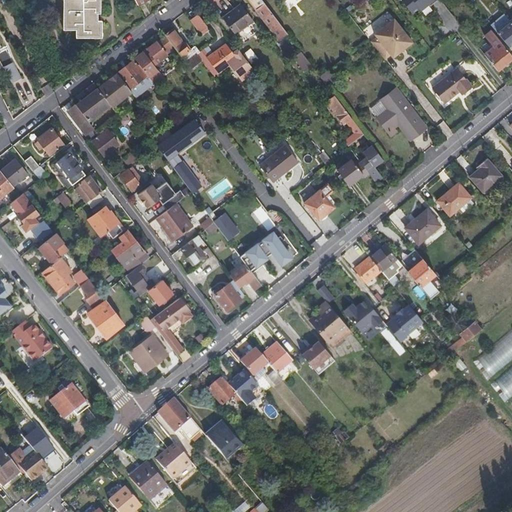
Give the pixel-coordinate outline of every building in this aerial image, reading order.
[(63,0),(63,30),(76,29),(76,38),(102,38),(102,20),(96,20),(96,13),(101,13),(100,0),(63,0)] [(288,34),(262,0),(249,0),(257,10),(256,10),(272,32),(270,34),(276,42),(279,39),(288,34)] [(399,0),(414,15),(430,0),(399,0)] [(254,21),(241,4),(223,18),(235,35),(240,31),(246,27),(254,21)] [(208,27),(199,15),(192,20),(201,32),(208,27)] [(371,43),(387,62),(412,41),(392,16),(372,32),(377,38),(371,43)] [(497,32),(509,47),(511,44),(511,23),(511,21),(497,32)] [(240,31),(244,36),(249,32),(246,27),(240,31)] [(176,49),(192,69),(202,61),(197,54),(200,51),(195,46),(189,50),(172,29),(165,34),(176,49)] [(485,54),(498,70),(507,63),(509,64),(511,61),(511,55),(492,31),(485,36),(494,47),(485,54)] [(153,82),(157,87),(165,80),(154,66),(176,49),(165,34),(134,58),(139,64),(153,81),(153,82)] [(229,64),(241,81),(255,71),(239,49),(233,53),(227,44),(214,53),(202,61),(214,76),(229,64)] [(197,54),(202,61),(214,53),(208,46),(200,51),(197,54)] [(259,58),(251,49),(245,53),(253,63),(259,58)] [(292,59),(295,63),(299,60),(305,56),(301,52),(292,59)] [(309,62),(305,56),(299,60),(304,66),(309,62)] [(134,60),(117,73),(129,89),(144,78),(149,84),(153,81),(139,64),(137,65),(134,60)] [(21,79),(13,62),(4,67),(12,83),(21,79)] [(312,66),(309,62),(304,66),(301,67),(304,71),(312,66)] [(190,69),(187,64),(180,70),(184,74),(190,69)] [(473,88),(458,68),(432,88),(444,103),(460,91),(463,95),(473,88)] [(327,71),(320,76),(327,86),(334,80),(327,71)] [(117,73),(98,88),(110,105),(113,108),(132,93),(129,89),(117,73)] [(132,93),(134,94),(135,96),(153,82),(153,81),(149,84),(144,78),(129,89),(132,93)] [(76,105),(89,122),(110,105),(98,88),(76,105)] [(426,129),(396,89),(380,101),(387,109),(377,116),(392,135),(398,131),(394,126),(399,123),(412,140),(426,129)] [(327,102),(343,123),(346,121),(355,133),(345,141),(349,146),(355,141),(364,134),(335,96),(327,102)] [(307,105),(315,115),(320,111),(310,99),(307,101),(309,104),(307,105)] [(371,108),(377,116),(387,109),(380,101),(371,108)] [(68,110),(87,135),(95,129),(89,122),(76,105),(76,104),(68,110)] [(199,181),(181,158),(178,160),(175,155),(198,138),(181,115),(177,118),(184,127),(160,144),(158,146),(189,188),(199,181)] [(177,118),(153,135),(160,144),(184,127),(177,118)] [(64,145),(52,128),(38,139),(39,141),(44,147),(50,155),(64,145)] [(92,141),(104,156),(119,145),(108,129),(92,141)] [(364,153),(374,167),(383,160),(372,145),(364,152),(355,141),(349,146),(358,158),(364,153)] [(298,161),(286,145),(260,166),(273,182),(298,161)] [(59,176),(68,188),(87,174),(70,152),(54,165),(61,174),(59,176)] [(140,158),(136,152),(124,161),(129,167),(140,158)] [(328,156),(324,152),(319,155),(327,166),(332,162),(328,156)] [(40,166),(31,156),(25,161),(33,172),(34,171),(38,168),(40,166)] [(504,178),(487,158),(480,164),(481,166),(478,169),(469,177),(483,193),(495,183),(496,185),(504,178)] [(28,174),(16,159),(1,171),(13,186),(28,174)] [(363,174),(352,159),(338,170),(349,185),(363,174)] [(121,175),(132,191),(144,182),(132,167),(121,175)] [(44,175),(38,168),(34,171),(40,179),(44,175)] [(13,186),(1,171),(0,171),(0,197),(14,187),(13,186)] [(76,189),(87,203),(88,202),(99,193),(102,191),(89,175),(79,183),(80,185),(76,189)] [(152,183),(137,194),(148,208),(159,200),(167,210),(168,210),(176,203),(179,201),(188,194),(184,188),(179,192),(170,180),(157,189),(152,183)] [(471,197),(458,182),(437,201),(450,216),(459,208),(463,212),(474,203),(470,198),(471,197)] [(334,190),(328,184),(320,190),(304,203),(319,220),(335,207),(326,197),(334,190)] [(73,204),(64,191),(53,200),(56,203),(58,204),(61,202),(67,209),(73,204)] [(93,207),(103,199),(99,193),(88,202),(93,207)] [(32,230),(40,240),(52,231),(44,220),(39,213),(38,212),(26,195),(18,200),(25,210),(18,215),(25,224),(29,221),(31,223),(37,219),(40,223),(32,230)] [(156,218),(173,241),(193,227),(176,203),(168,210),(167,210),(156,218)] [(125,230),(111,211),(109,212),(105,206),(88,219),(101,236),(108,231),(114,238),(125,230)] [(253,211),(265,231),(274,225),(261,206),(253,211)] [(427,209),(405,228),(419,244),(441,226),(427,209)] [(225,213),(215,222),(219,228),(228,241),(229,242),(240,234),(225,213)] [(210,235),(219,228),(215,222),(205,230),(210,235)] [(133,261),(137,267),(143,263),(149,258),(128,230),(120,237),(123,241),(112,250),(125,267),(133,261)] [(273,232),(240,257),(245,263),(251,271),(268,258),(265,254),(271,249),(282,266),(292,257),(273,232)] [(180,248),(171,255),(176,261),(183,252),(193,265),(200,259),(201,260),(207,256),(199,246),(204,242),(199,235),(189,242),(190,243),(181,250),(180,248)] [(61,257),(69,251),(62,243),(55,250),(47,241),(39,248),(52,264),(61,257)] [(385,243),(369,256),(381,270),(394,286),(400,281),(393,272),(402,265),(385,243)] [(205,249),(211,257),(214,254),(208,247),(205,249)] [(410,269),(408,271),(430,298),(439,291),(430,279),(436,274),(415,250),(402,260),(410,269)] [(359,273),(357,275),(364,284),(381,270),(369,256),(355,268),(359,273)] [(43,271),(61,295),(75,283),(68,274),(72,271),(61,257),(52,264),(43,271)] [(140,295),(155,283),(152,279),(150,280),(144,273),(146,272),(146,268),(143,263),(137,267),(127,275),(137,290),(134,292),(132,289),(129,291),(135,298),(140,295)] [(251,271),(245,263),(230,275),(239,287),(245,283),(245,284),(248,282),(254,290),(261,285),(251,271)] [(75,278),(81,285),(89,278),(81,269),(75,274),(75,278)] [(86,312),(106,339),(124,324),(101,295),(89,278),(81,285),(80,286),(88,296),(85,298),(86,300),(92,308),(86,312)] [(173,294),(162,280),(148,290),(160,304),(173,294)] [(215,294),(227,311),(242,299),(236,291),(239,288),(233,280),(215,294)] [(335,297),(325,285),(318,290),(326,301),(328,303),(335,297)] [(8,296),(1,287),(0,288),(0,292),(5,299),(8,296)] [(246,296),(240,288),(239,288),(236,291),(242,299),(246,296)] [(5,299),(0,292),(0,315),(11,307),(5,299)] [(167,329),(191,311),(184,301),(182,302),(179,298),(150,320),(154,325),(158,322),(165,331),(167,329)] [(356,309),(352,303),(342,311),(368,342),(386,327),(382,322),(384,321),(367,300),(356,309)] [(328,303),(326,301),(317,309),(318,311),(320,313),(311,321),(332,348),(352,332),(349,327),(328,303)] [(423,322),(409,304),(391,318),(392,319),(386,324),(401,342),(407,337),(406,336),(423,322)] [(320,313),(318,311),(309,319),(311,321),(320,313)] [(150,320),(147,315),(142,319),(142,320),(151,331),(156,327),(154,325),(150,320)] [(511,317),(472,349),(487,367),(511,347),(511,317)] [(148,333),(151,331),(142,320),(139,322),(148,333)] [(53,348),(34,324),(30,327),(25,321),(11,332),(34,362),(53,348)] [(482,329),(475,321),(459,334),(462,337),(466,342),(482,329)] [(158,322),(154,325),(156,327),(169,344),(175,340),(167,329),(165,331),(158,322)] [(386,328),(380,333),(400,356),(406,350),(386,328)] [(168,355),(153,334),(130,352),(146,372),(168,355)] [(446,350),(450,355),(466,342),(462,337),(446,350)] [(169,344),(177,355),(183,350),(175,340),(169,344)] [(319,340),(302,354),(314,368),(330,354),(319,340)] [(293,361),(277,342),(261,355),(263,357),(268,363),(269,364),(274,370),(277,374),(293,361)] [(261,355),(256,348),(240,361),(253,376),(255,375),(258,379),(267,372),(263,367),(268,363),(263,357),(261,355)] [(330,354),(314,368),(319,374),(335,360),(330,354)] [(511,354),(490,371),(505,390),(511,384),(511,354)] [(460,370),(466,366),(459,357),(454,362),(460,370)] [(259,386),(244,369),(234,378),(236,380),(229,385),(237,394),(242,400),(247,406),(256,399),(251,393),(259,386)] [(277,374),(274,370),(268,376),(276,385),(282,380),(277,374)] [(228,383),(222,377),(207,389),(221,406),(237,394),(229,385),(228,383)] [(90,406),(72,383),(50,401),(63,418),(74,411),(78,408),(82,413),(90,406)] [(191,418),(174,398),(158,412),(175,432),(181,427),(191,418)] [(201,430),(191,418),(181,427),(186,433),(185,433),(190,439),(201,430)] [(243,445),(223,421),(206,435),(226,459),(243,445)] [(339,426),(332,432),(341,443),(348,438),(339,426)] [(54,449),(37,427),(25,437),(42,459),(54,449)] [(171,452),(159,462),(177,484),(197,468),(193,463),(175,443),(168,449),(171,452)] [(26,473),(32,481),(48,468),(30,446),(23,452),(20,448),(9,457),(21,472),(23,475),(26,473)] [(9,457),(1,448),(0,449),(0,483),(2,486),(21,472),(9,457)] [(156,459),(159,462),(171,452),(168,449),(156,459)] [(168,485),(147,461),(129,476),(150,500),(168,485)] [(21,472),(2,486),(6,491),(24,476),(23,475),(21,472)] [(109,500),(119,511),(133,511),(136,510),(142,505),(126,486),(109,500)] [(248,511),(266,511),(269,510),(261,501),(248,511)] [(111,511),(103,502),(90,511),(111,511)]
